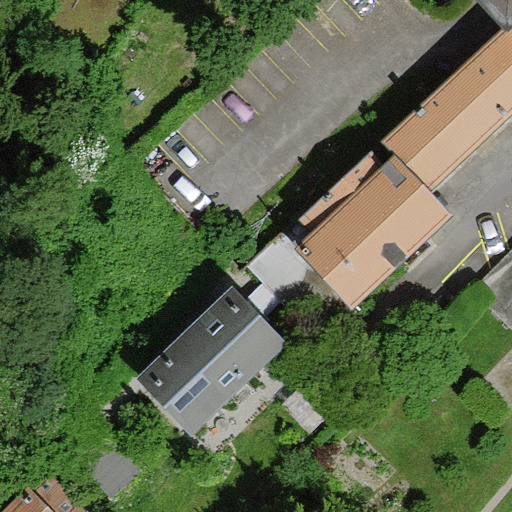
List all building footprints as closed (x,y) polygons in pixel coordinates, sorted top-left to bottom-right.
[(511,0),(482,0),(493,12),(507,27),(511,21),(511,0)] [(511,27),(462,74),(505,119),(511,112),(511,27)] [(505,119),(462,74),(386,146),(400,162),(428,193),(505,119)] [(428,193),(400,162),(386,174),(371,157),(307,218),(321,235),(302,253),(352,307),(450,217),(428,193)] [(352,307),(302,253),(285,234),(250,268),(317,339),(352,307)] [(511,254),(476,291),(511,326),(511,254)] [(175,321),(193,340),(232,304),(213,284),(175,321)] [(193,340),(152,379),(194,423),(274,347),(232,304),(193,340)] [(81,511),(51,478),(15,511),(81,511)]
